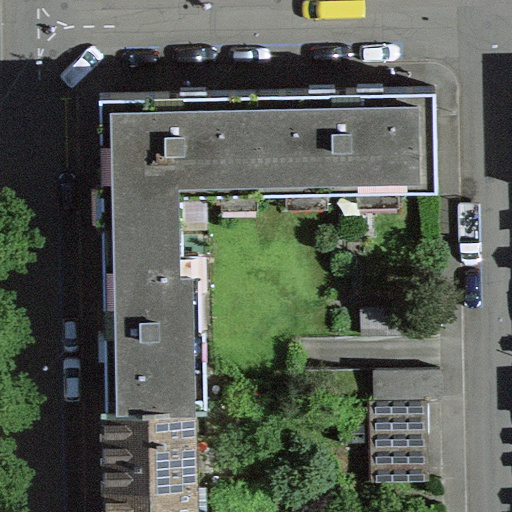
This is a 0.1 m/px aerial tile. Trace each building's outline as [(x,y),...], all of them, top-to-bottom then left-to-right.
[(334,86),(309,86),(256,87),(257,173),(258,188),(437,185),(435,84),(383,85),(357,86),(334,86)] [(258,188),(257,173),(256,87),(206,88),(180,89),(182,189),(258,188)] [(183,248),(182,189),(180,89),(99,91),(101,180),(102,219),(104,326),(105,352),(106,404),(206,402),(206,363),(202,363),(201,324),(200,324),(185,324),(183,248)] [(440,367),(376,368),(377,399),(426,398),(441,398),(440,367)] [(426,398),(377,399),(371,399),(372,477),(428,476),(426,400),(426,398)] [(106,436),(107,482),(193,480),(191,405),(206,405),(206,402),(106,404),(106,436)] [(193,480),(107,482),(107,511),(193,511),(193,509),(193,480)]
